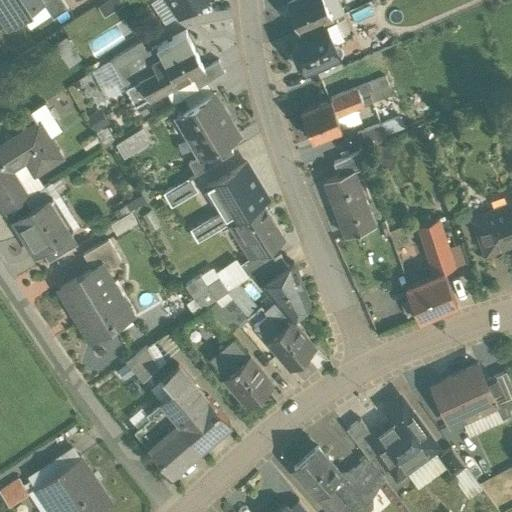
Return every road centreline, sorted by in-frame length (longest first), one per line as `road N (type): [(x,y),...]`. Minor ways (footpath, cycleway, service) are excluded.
road 1 (residential): [(248,0),(274,110),(368,367)]
road 2 (residential): [(0,268),(170,511)]
road 3 (tertiary): [(173,511),(260,437),(368,367)]
road 4 (tertiary): [(368,367),(511,316)]
